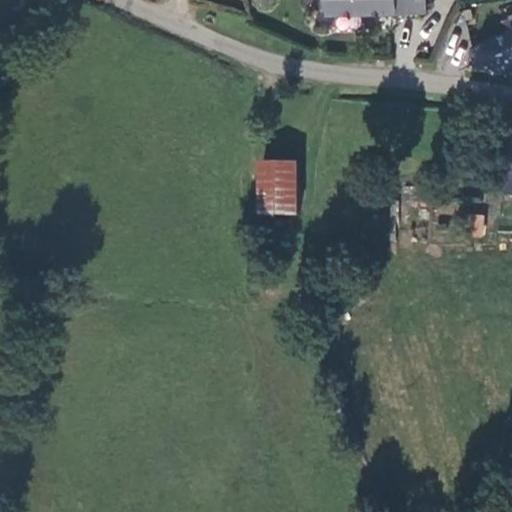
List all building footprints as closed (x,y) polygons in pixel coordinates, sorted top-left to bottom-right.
[(259,0),(260,2),(263,7),(270,8),(275,6),(278,1),(278,0),(259,0)] [(331,0),(332,13),(427,12),(426,0),(331,0)] [(511,32),(471,48),(476,67),(492,69),(493,72),(511,66),(511,32)] [(298,213),(299,165),(266,164),(265,212),(298,213)] [(483,237),(486,215),(468,213),(465,234),(483,237)]
